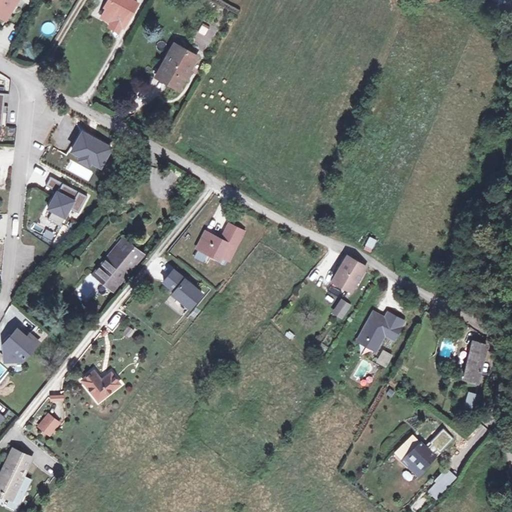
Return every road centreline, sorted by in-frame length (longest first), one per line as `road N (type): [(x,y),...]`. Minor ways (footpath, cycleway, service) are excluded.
road 1 (unclassified): [(29,75),(215,185),(445,298),(492,334)]
road 2 (residential): [(29,75),(0,302)]
road 3 (unclassified): [(492,334),(511,453)]
